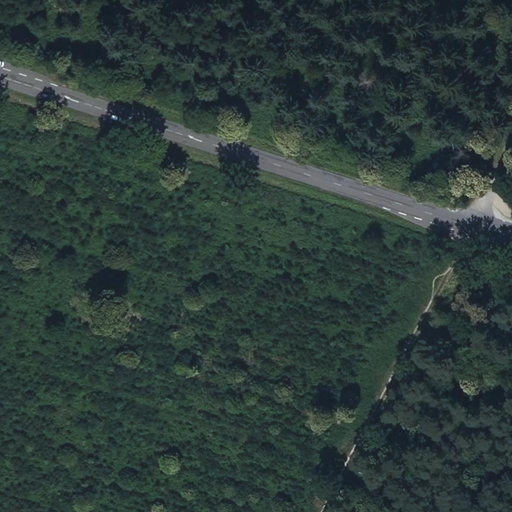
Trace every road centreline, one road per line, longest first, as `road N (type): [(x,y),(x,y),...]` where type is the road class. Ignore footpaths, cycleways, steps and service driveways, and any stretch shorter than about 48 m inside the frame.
road 1 (secondary): [(511,240),(0,75)]
road 2 (track): [(0,360),(342,471),(416,511)]
road 3 (track): [(475,228),(320,511)]
